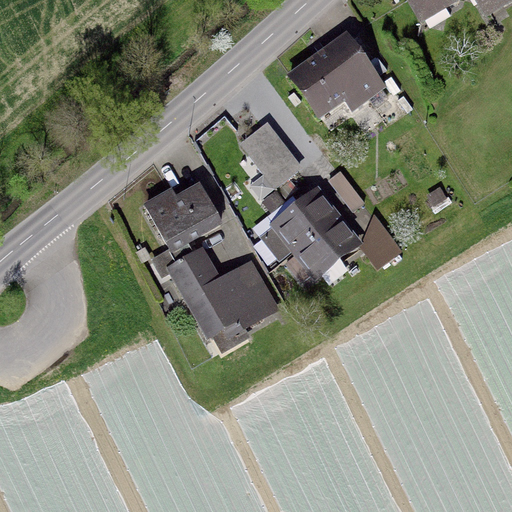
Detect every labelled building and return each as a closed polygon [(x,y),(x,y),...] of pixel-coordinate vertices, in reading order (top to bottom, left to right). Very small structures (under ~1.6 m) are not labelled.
[(485,13),(507,0),(409,0),(420,18),(438,7),(444,9),(454,4),(454,0),(478,0),(478,1),(485,13)] [(379,91),(344,43),(291,82),(316,117),(340,100),(349,112),(379,91)] [(168,254),(177,249),(218,226),(198,191),(174,205),(170,196),(144,211),(168,254)] [(291,251),(293,254),(334,221),(314,195),(273,228),(275,230),(261,241),(277,262),(291,251)] [(311,276),(314,280),(355,247),(334,221),(293,254),(296,258),(284,267),(297,283),(301,284),(311,276)] [(391,245),(373,222),(362,230),(375,247),(367,254),(371,260),(391,245)] [(177,249),(168,254),(151,263),(153,266),(160,278),(169,273),(207,339),(211,337),(214,341),(220,353),(244,339),(240,331),(259,320),(259,319),(272,312),(259,290),(246,297),(234,276),(215,286),(198,257),(186,264),(177,249)]
